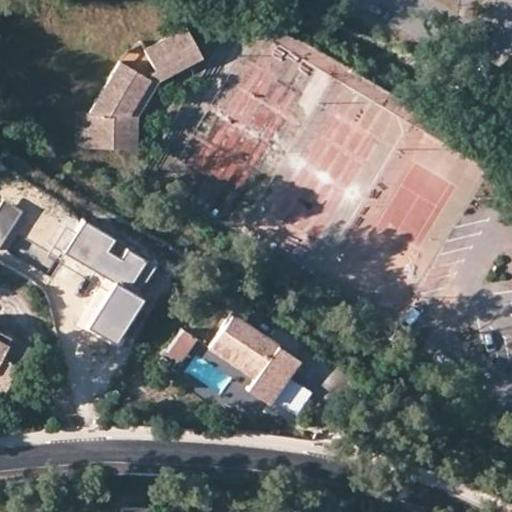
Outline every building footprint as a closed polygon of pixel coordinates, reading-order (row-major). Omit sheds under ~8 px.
[(159,64),(197,38),(184,18),(145,43),(159,64)] [(122,123),(121,144),(131,144),(131,129),(164,73),(203,46),(197,38),(159,64),(151,75),(122,123)] [(122,123),(151,75),(122,58),(93,109),(81,108),(79,142),(121,144),(122,123)] [(247,388),(270,403),(273,397),(288,375),(299,359),(231,313),(209,347),(255,377),(247,388)] [(167,350),(182,360),(197,337),(181,328),(167,350)] [(0,378),(7,382),(28,346),(0,330),(0,378)] [(288,375),(273,397),(296,412),(310,391),(288,375)]
